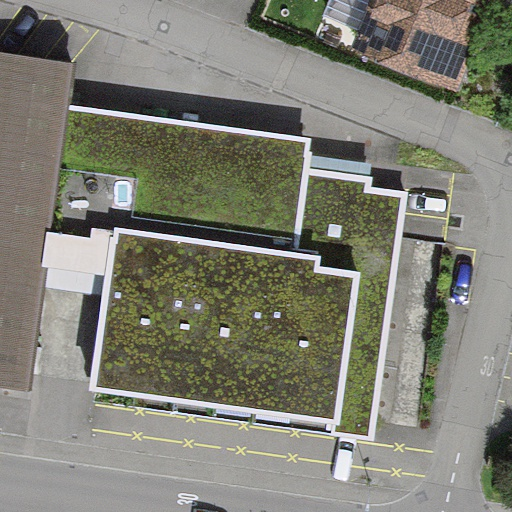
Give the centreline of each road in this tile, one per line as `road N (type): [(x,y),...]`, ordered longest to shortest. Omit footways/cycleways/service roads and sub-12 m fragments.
road 1 (residential): [(81,0),(509,182)]
road 2 (residential): [(442,511),(509,182)]
road 3 (residential): [(178,511),(0,486)]
